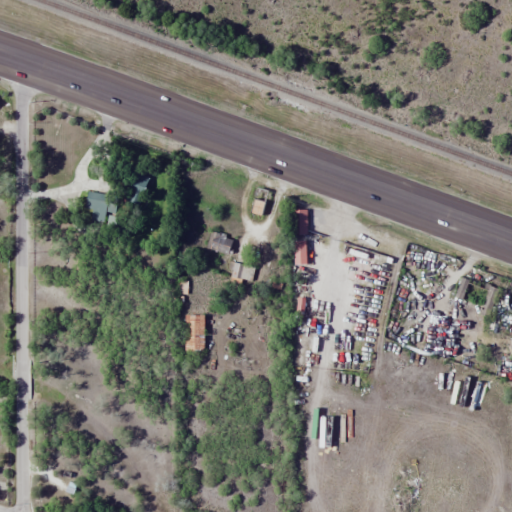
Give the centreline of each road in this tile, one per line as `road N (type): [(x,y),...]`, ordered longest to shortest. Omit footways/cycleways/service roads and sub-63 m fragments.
road 1 (trunk): [(511,241),(0,53)]
road 2 (residential): [(21,511),(21,60)]
